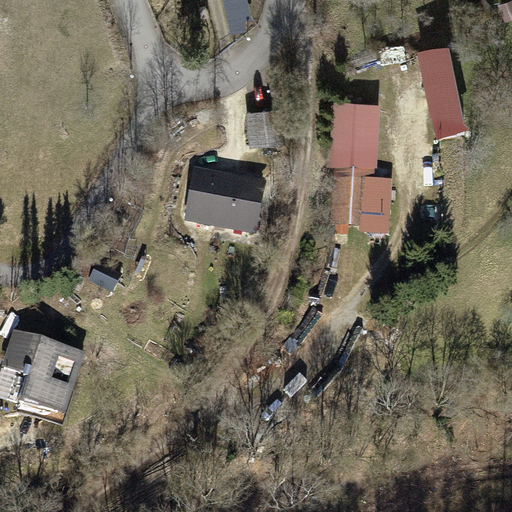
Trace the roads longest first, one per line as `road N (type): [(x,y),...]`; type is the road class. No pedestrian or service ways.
road 1 (track): [(75,511),(196,411),(283,289),(305,220),(314,61),(288,7)]
road 2 (residential): [(0,282),(16,288),(55,268),(105,208),(162,91)]
road 3 (residential): [(162,91),(264,54),(287,0)]
